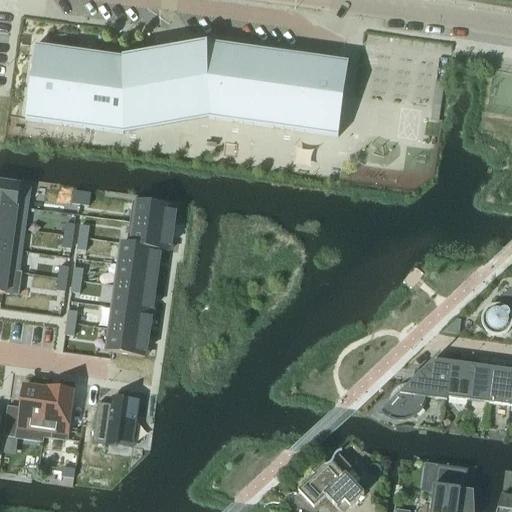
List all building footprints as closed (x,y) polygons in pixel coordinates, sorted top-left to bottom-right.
[(25,120),(25,122),(123,136),(124,129),(209,114),(208,121),(338,139),(338,137),(335,136),(339,111),(328,110),(335,64),(348,66),(348,64),(207,44),(122,59),(35,47),(35,49),(48,51),(42,94),(32,93),(28,121),(25,120)] [(0,183),(0,206),(25,210),(28,188),(20,187),(0,183)] [(73,194),(71,206),(80,207),(82,195),(73,194)] [(82,195),(80,207),(88,208),(90,196),(82,195)] [(132,203),(129,225),(172,231),(175,208),(132,203)] [(0,206),(0,228),(22,232),(25,210),(0,206)] [(126,245),(126,246),(159,251),(159,252),(169,254),(169,252),(172,231),(129,225),(126,245)] [(65,226),(64,238),(72,239),(74,227),(65,226)] [(0,228),(0,250),(19,253),(22,232),(0,228)] [(80,228),(78,240),(87,241),(89,229),(80,228)] [(64,238),(62,250),(71,251),(72,239),(64,238)] [(78,240),(77,252),(85,253),(87,241),(78,240)] [(122,246),(119,267),(156,272),(159,252),(159,251),(126,246),(126,245),(122,245),(122,246)] [(0,250),(0,271),(16,274),(19,253),(0,250)] [(119,267),(116,289),(153,294),(156,272),(119,267)] [(59,268),(58,280),(66,282),(68,270),(59,268)] [(74,270),(72,282),(81,284),(83,272),(74,270)] [(0,271),(0,295),(5,296),(17,298),(21,274),(16,274),(0,271)] [(58,280),(56,293),(65,294),(66,282),(58,280)] [(72,282),(71,295),(79,296),(81,284),(72,282)] [(116,289),(113,310),(150,315),(153,294),(116,289)] [(511,290),(494,307),(494,308),(491,309),(490,309),(488,311),(486,312),(484,314),(483,315),(482,318),(481,320),(481,323),(481,324),(482,326),(482,327),(483,330),(483,331),(484,332),(486,334),(487,335),(489,336),(491,337),(493,338),(495,338),(497,338),(499,338),(501,338),(503,337),(505,335),(506,335),(508,333),(509,332),(510,329),(511,328),(511,326),(511,325),(511,290)] [(113,310),(110,331),(147,337),(150,315),(113,310)] [(68,313),(66,325),(75,326),(77,314),(68,313)] [(444,334),(458,336),(459,323),(456,322),(457,323),(444,334)] [(66,325),(65,337),(73,339),(75,326),(66,325)] [(110,331),(106,354),(144,359),(147,337),(110,331)] [(391,401),(391,402),(377,415),(377,416),(380,414),(383,417),(385,418),(387,419),(389,420),(391,421),(396,422),(398,422),(400,422),(403,421),(405,421),(407,420),(409,420),(411,419),(413,418),(415,416),(417,415),(418,413),(420,412),(421,410),(422,408),(423,406),(424,404),(424,402),(425,399),(446,402),(446,399),(447,400),(452,365),(435,362),(435,361),(435,360),(421,373),(414,372),(413,381),(405,388),(406,388),(404,389),(401,390),(398,392),(397,393),(395,395),(394,396),(393,398),(392,399),(391,401)] [(452,365),(447,400),(469,402),(474,363),(463,361),(462,366),(452,365)] [(474,363),(469,402),(490,405),(495,370),(478,368),(479,363),(474,363)] [(495,370),(490,405),(511,408),(511,403),(511,367),(504,367),(504,372),(495,370)] [(7,408),(3,439),(42,444),(43,439),(42,439),(48,391),(47,391),(23,388),(20,410),(7,408)] [(48,391),(42,439),(43,439),(66,443),(73,394),(47,390),(47,391),(48,391)] [(98,405),(92,445),(105,447),(107,447),(108,446),(107,445),(108,442),(111,442),(111,441),(133,444),(133,440),(134,441),(135,431),(134,431),(136,418),(138,403),(134,403),(134,402),(113,399),(112,407),(98,405)] [(341,453),(341,452),(339,452),(338,453),(335,454),(334,456),(333,458),(332,459),(331,461),(325,468),(323,465),(312,476),(313,478),(297,493),(313,510),(325,498),(337,510),(344,504),(349,509),(363,496),(346,478),(352,472),(338,457),(336,456),(338,455),(339,454),(341,453)] [(424,466),(421,491),(432,493),(429,511),(473,511),(473,496),(473,493),(471,493),(464,492),(467,472),(436,467),(424,466)] [(62,470),(61,479),(73,480),(74,472),(62,470)] [(496,511),(511,511),(511,481),(510,499),(502,498),(501,497),(496,511)]
